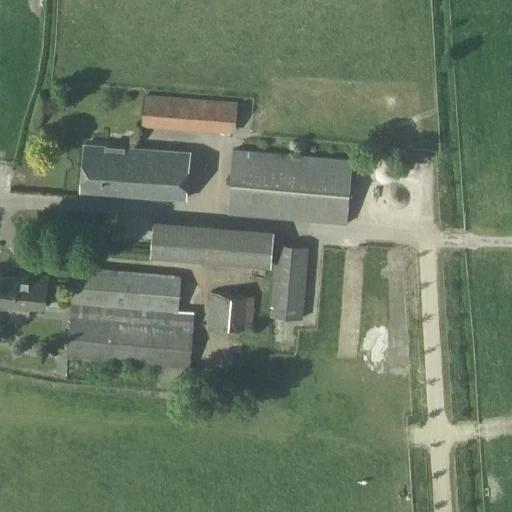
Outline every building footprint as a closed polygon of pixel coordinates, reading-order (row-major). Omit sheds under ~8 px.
[(241,111),(172,108),(171,119),(146,117),(145,136),(240,140),(241,111)] [(190,151),(85,143),(81,190),(186,198),(190,151)] [(274,229),(154,218),(150,255),(272,264),(274,229)] [(309,245),(276,243),(269,315),(303,318),(309,245)] [(195,310),(192,310),(180,309),(180,286),(180,273),(74,264),(66,355),(189,366),(195,310)] [(30,315),(31,305),(45,307),(47,275),(30,274),(30,278),(3,276),(2,289),(0,289),(0,307),(11,308),(10,313),(13,317),(17,319),(24,320),(28,318),(30,315)] [(252,328),(255,296),(210,291),(207,323),(252,328)] [(340,315),(340,327),(356,328),(357,316),(340,315)]
